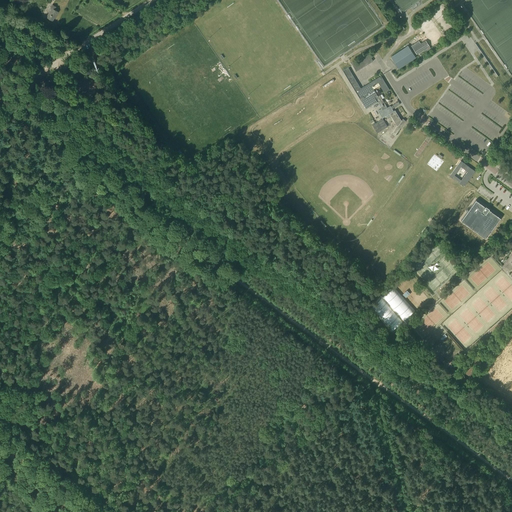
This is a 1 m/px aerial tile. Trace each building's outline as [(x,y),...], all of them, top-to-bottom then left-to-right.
[(52,21),(53,19),(58,12),(55,10),(56,7),(52,5),(50,8),(51,9),(46,17),(52,21)] [(483,36),(476,41),(492,66),(499,61),(483,36)] [(430,48),(429,46),(426,41),(413,49),(417,54),(426,48),(427,50),(430,48)] [(408,46),(391,57),(399,69),(416,58),(408,46)] [(356,72),(373,61),(369,55),(352,65),(356,72)] [(342,71),(366,109),(378,102),(386,116),(389,114),(397,126),(398,126),(392,134),(394,136),(406,121),(403,119),(402,120),(401,120),(395,110),(393,111),(390,106),(387,108),(380,95),(377,97),(372,86),(369,83),(366,85),(367,88),(362,91),(348,68),(342,71)] [(381,76),(369,83),(372,86),(378,83),(384,93),(389,90),(381,76)] [(76,81),(74,88),(79,93),(86,92),(87,88),(95,86),(96,83),(93,80),(86,82),(83,79),(76,81)] [(377,133),(387,127),(383,119),(372,126),(377,133)] [(475,171),(460,161),(449,176),(452,178),(461,167),(467,171),(459,183),(464,187),(475,171)] [(501,218),(476,200),(461,221),(486,238),(501,218)] [(511,253),(503,266),(509,271),(511,266),(511,262),(511,259),(511,253)] [(393,287),(369,308),(390,333),(414,312),(393,287)] [(474,354),(470,360),(476,365),(481,359),(474,354)] [(473,368),(466,363),(462,369),(468,374),(473,368)] [(445,374),(450,380),(456,374),(451,368),(445,374)] [(462,386),(467,381),(462,375),(456,380),(462,386)]
